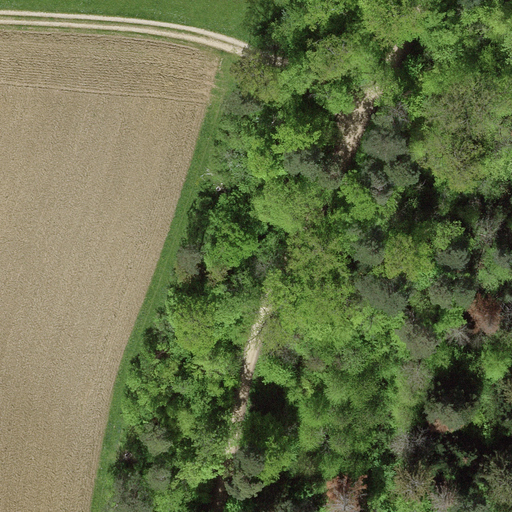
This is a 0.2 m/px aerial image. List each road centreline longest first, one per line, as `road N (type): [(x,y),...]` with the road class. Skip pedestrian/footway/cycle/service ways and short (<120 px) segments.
road 1 (track): [(395,0),(346,92),(242,392),(213,511)]
road 2 (track): [(346,92),(287,57),(162,21),(0,8)]
